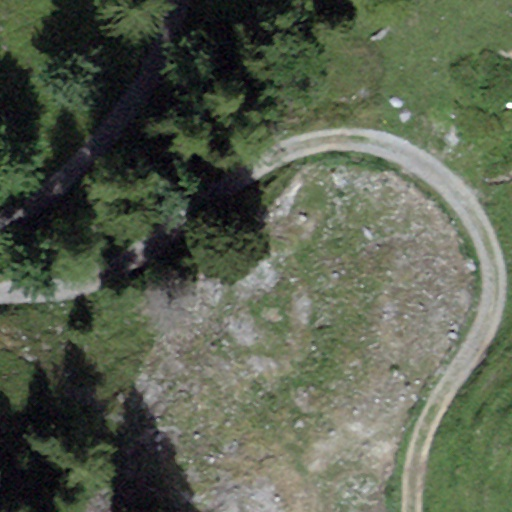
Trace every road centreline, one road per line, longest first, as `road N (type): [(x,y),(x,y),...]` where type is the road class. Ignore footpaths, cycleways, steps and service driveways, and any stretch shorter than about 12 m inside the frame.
road 1 (track): [(411,511),(420,457),(459,363),(500,295),(468,212),(423,163),(385,144),(326,138),(266,152),(111,273),(0,295)]
road 2 (track): [(0,217),(46,199),(97,141),(134,93),(172,0)]
